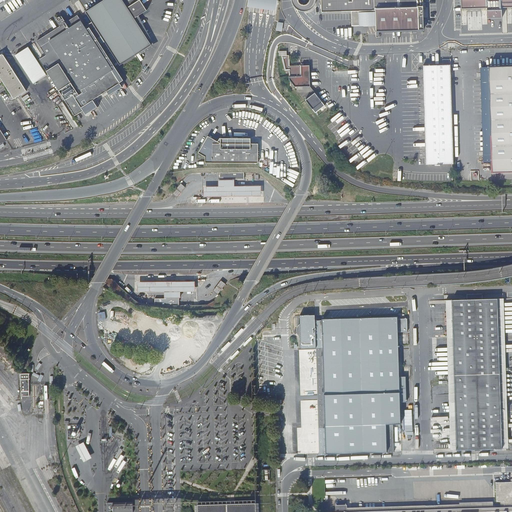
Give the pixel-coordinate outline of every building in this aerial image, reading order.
[(103,0),(85,12),(120,65),(151,45),(134,18),(147,10),(140,0),(138,0),(137,0),(103,0)] [(248,0),(248,7),(262,9),(276,11),(277,0),(248,0)] [(292,0),(292,1),(293,2),(293,5),(295,7),(296,8),(298,10),(300,10),(303,11),(304,11),(305,11),(306,11),(308,10),(310,9),(312,8),(314,5),(315,3),(315,0),(292,0)] [(422,0),(320,0),(321,12),(351,11),(352,26),(375,25),(375,32),(424,30),(422,0)] [(511,0),(461,0),(461,9),(487,8),(487,18),(502,18),(502,7),(511,6),(511,0)] [(39,59),(75,115),(83,110),(81,107),(106,91),(109,95),(116,91),(113,87),(120,83),(116,76),(119,74),(89,27),(86,29),(77,15),(66,22),(62,16),(60,17),(59,17),(57,18),(57,19),(55,20),(59,26),(36,41),(45,55),(39,59)] [(16,54),(33,83),(47,75),(30,46),(16,54)] [(281,56),(285,70),(289,70),(289,80),(295,87),(310,86),(309,65),(289,66),(289,55),(287,55),(286,51),(279,51),(279,56),(281,56)] [(26,91),(3,54),(0,55),(0,77),(14,99),(26,91)] [(423,65),(426,165),(454,164),(451,65),(423,65)] [(492,162),(492,173),(511,172),(511,66),(489,67),(492,162)] [(483,162),(492,162),(489,67),(480,67),(483,162)] [(315,112),(325,105),(316,92),(306,99),(315,112)] [(23,97),(29,110),(36,107),(30,94),(23,97)] [(198,153),(205,157),(205,163),(258,163),(258,144),(251,144),(251,138),(220,138),(218,142),(208,136),(198,153)] [(233,179),(244,179),(244,172),(239,172),(219,172),(219,180),(233,180),(233,179)] [(204,187),(204,196),(261,196),(261,186),(234,186),(234,180),(233,180),(219,180),(218,180),(218,186),(204,187)] [(172,193),(177,197),(185,187),(181,183),(172,193)] [(213,291),(218,295),(226,284),(221,280),(213,291)] [(164,292),(164,298),(166,298),(179,298),(180,298),(180,292),(195,291),(195,281),(138,282),(138,292),(164,292)] [(457,450),(502,449),(502,439),(506,439),(506,420),(501,420),(501,411),(505,411),(504,373),(500,373),(498,298),(483,299),(482,294),(467,294),(467,299),(452,300),(453,337),(449,337),(451,413),(455,413),(456,414),(451,414),(452,448),(457,448),(457,450)] [(502,439),(502,449),(509,448),(507,411),(505,335),(504,298),(498,298),(500,373),(504,373),(505,411),(501,411),(501,420),(506,420),(506,439),(502,439)] [(450,450),(457,450),(457,448),(452,448),(451,414),(456,414),(455,413),(451,413),(449,337),(453,337),(452,300),(446,300),(447,337),(449,414),(450,450)] [(398,319),(398,317),(322,319),(322,320),(315,321),(315,315),(300,315),(301,349),(316,348),(316,344),(322,343),(325,429),(321,429),(322,453),(326,453),(326,454),(387,452),(386,424),(401,424),(400,402),(406,402),(406,383),(400,383),(399,377),(398,332),(408,332),(407,318),(398,319)] [(234,336),(236,338),(243,330),(242,328),(234,336)] [(250,336),(243,344),(244,346),(252,338),(250,336)] [(221,349),(223,351),(230,343),(229,341),(221,349)] [(327,455),(326,454),(326,453),(322,453),(321,429),(325,429),(322,343),(316,344),(316,348),(318,399),(319,455),(327,455)] [(237,350),(229,358),(231,360),(239,352),(237,350)] [(30,373),(20,373),(20,374),(21,374),(21,379),(20,379),(21,379),(21,396),(29,396),(29,379),(30,379),(30,378),(29,379),(29,374),(30,374),(30,373)] [(83,462),(91,458),(83,442),(75,446),(83,462)] [(504,502),(504,508),(511,507),(511,482),(496,483),(496,502),(504,502)] [(132,511),(133,502),(107,503),(107,511),(132,511)]
